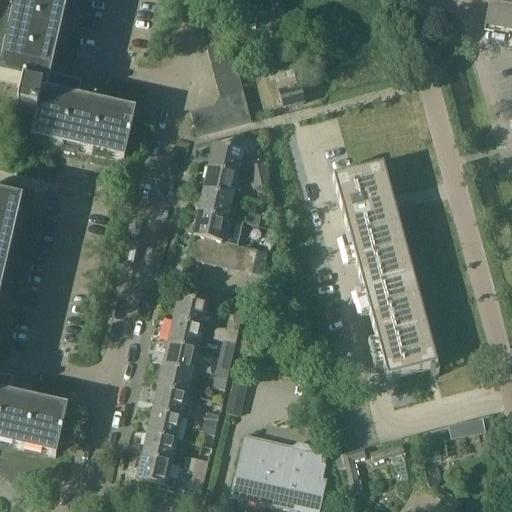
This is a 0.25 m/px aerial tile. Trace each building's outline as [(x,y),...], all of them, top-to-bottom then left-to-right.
[(16,0),(0,70),(0,82),(21,88),(16,112),(36,117),(34,129),(31,142),(63,149),(122,163),(123,163),(127,146),(128,140),(134,114),(133,114),(132,118),(75,105),(80,86),(51,79),(51,78),(52,76),(45,74),(62,0),(16,0)] [(511,33),(511,0),(491,0),(485,28),(511,33)] [(224,23),(221,12),(197,18),(200,30),(224,23)] [(306,15),(269,25),(274,46),(312,36),(306,15)] [(203,42),(228,35),(224,23),(200,30),(203,42)] [(206,53),(231,47),(228,35),(203,42),(206,53)] [(209,65),(234,59),(231,47),(206,53),(209,65)] [(237,71),(234,59),(209,65),(213,77),(237,71)] [(216,89),(240,82),(237,71),(213,77),(216,89)] [(243,94),(240,82),(216,89),(219,100),(243,94)] [(283,110),(304,105),(300,88),(293,90),(293,87),(288,88),(289,91),(279,93),(283,110)] [(219,100),(213,109),(219,131),(250,123),(243,94),(219,100)] [(219,131),(213,109),(202,112),(208,134),(219,131)] [(208,134),(202,112),(191,114),(197,137),(208,134)] [(208,170),(237,177),(242,153),(213,146),(208,170)] [(265,168),(251,171),(254,180),(267,177),(265,168)] [(237,177),(208,170),(203,192),(232,198),(237,177)] [(341,181),(332,183),(386,383),(395,380),(429,371),(388,218),(394,216),(389,196),(382,197),(375,172),(341,181)] [(256,191),(270,188),(267,177),(254,180),(256,191)] [(232,198),(203,192),(198,215),(226,222),(232,198)] [(0,446),(55,459),(67,411),(65,410),(64,416),(7,403),(12,383),(0,380),(0,271),(15,206),(20,207),(20,206),(0,201),(0,446)] [(192,238),(196,239),(208,241),(220,244),(221,244),(226,222),(198,215),(192,238)] [(260,220),(248,217),(246,226),(258,229),(260,220)] [(191,262),(202,265),(208,241),(196,239),(191,262)] [(220,244),(208,241),(202,265),(214,268),(220,244)] [(221,244),(220,244),(214,268),(226,270),(231,247),(221,244)] [(243,250),(231,247),(226,270),(238,273),(243,250)] [(255,252),(243,250),(238,273),(250,276),(255,252)] [(267,255),(255,252),(250,276),(261,278),(267,255)] [(174,324),(203,330),(208,307),(179,300),(174,324)] [(242,315),(230,312),(225,332),(215,330),(212,342),(222,344),(224,336),(228,334),(237,336),(242,315)] [(168,346),(198,353),(203,330),(174,324),(168,346)] [(224,336),(222,344),(234,347),(237,336),(228,334),(224,336)] [(198,353),(168,346),(163,369),(193,375),(198,353)] [(158,391),(187,398),(193,375),(163,369),(158,391)] [(228,375),(217,372),(215,382),(226,384),(228,375)] [(213,391),(224,394),(226,384),(215,382),(213,391)] [(238,417),(245,388),(235,385),(228,414),(238,417)] [(153,413),(182,420),(187,398),(158,391),(153,413)] [(182,420),(153,413),(148,436),(177,442),(182,420)] [(218,421),(207,418),(205,425),(216,428),(218,421)] [(203,437),(214,440),(216,428),(205,425),(203,437)] [(142,459),(172,465),(177,442),(148,436),(142,459)] [(311,453),(307,447),(298,445),(292,449),(291,450),(245,440),(231,499),(288,511),(318,511),(325,485),(320,484),(326,458),(311,455),(311,453)] [(172,465),(142,459),(137,482),(174,491),(176,482),(168,480),(172,465)] [(194,472),(196,462),(187,459),(184,471),(194,474),(189,493),(200,496),(206,475),(194,472)] [(194,472),(206,475),(208,465),(196,462),(194,472)] [(458,511),(460,509),(446,500),(437,511),(458,511)]
